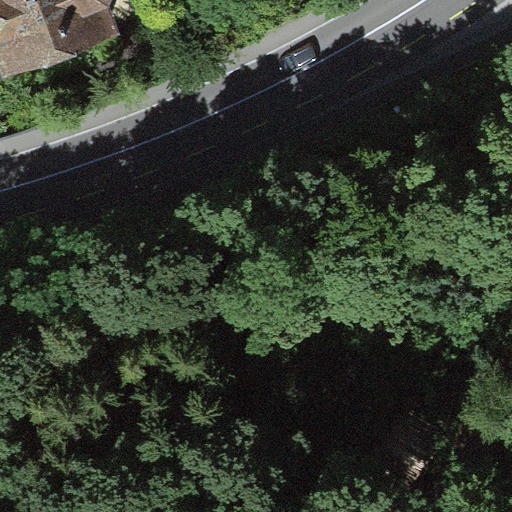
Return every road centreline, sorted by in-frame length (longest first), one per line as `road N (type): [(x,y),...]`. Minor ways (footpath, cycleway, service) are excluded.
road 1 (secondary): [(0,189),(96,161),(251,98),(426,0)]
road 2 (track): [(429,511),(484,446),(511,390)]
